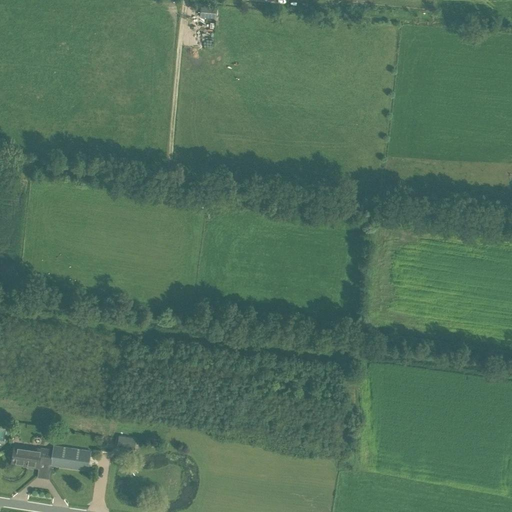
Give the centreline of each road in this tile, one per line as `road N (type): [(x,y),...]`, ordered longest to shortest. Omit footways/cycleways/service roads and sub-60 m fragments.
road 1 (track): [(374,204),(0,161)]
road 2 (track): [(186,0),(168,180)]
road 3 (track): [(511,220),(374,204)]
